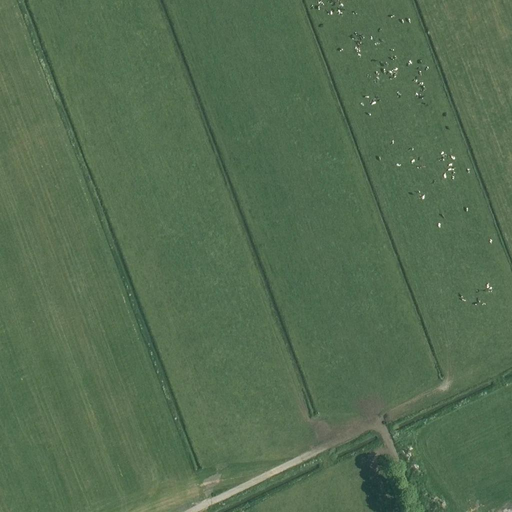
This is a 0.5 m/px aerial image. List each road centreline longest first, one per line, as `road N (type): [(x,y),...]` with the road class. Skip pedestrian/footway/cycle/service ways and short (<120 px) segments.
road 1 (track): [(191,511),(371,426),(379,428),(412,511)]
road 2 (track): [(511,365),(379,428)]
